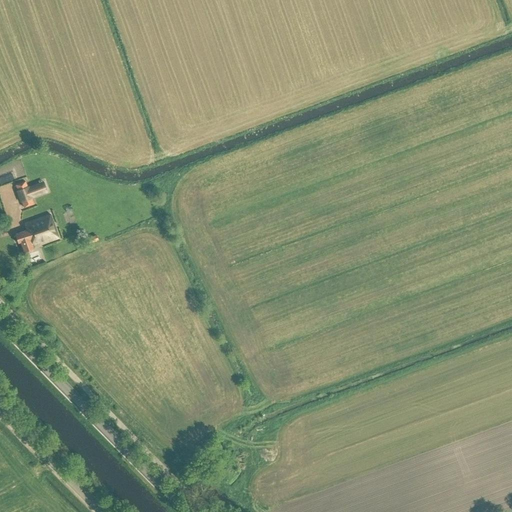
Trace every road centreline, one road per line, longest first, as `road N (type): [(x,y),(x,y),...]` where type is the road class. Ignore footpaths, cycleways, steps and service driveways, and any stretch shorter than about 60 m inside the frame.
road 1 (secondary): [(189,511),(0,320)]
road 2 (unclassified): [(101,511),(0,409)]
